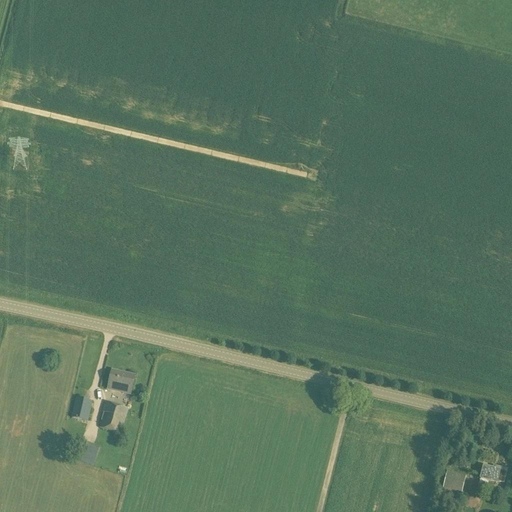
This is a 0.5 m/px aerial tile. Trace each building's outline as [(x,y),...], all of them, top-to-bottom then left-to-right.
[(127,377),(122,376),(122,374),(111,372),(107,390),(130,396),(134,377),(128,376),(127,377)] [(88,423),(93,403),(76,399),(71,419),(88,423)] [(120,435),(128,411),(104,403),(101,413),(103,414),(99,429),(120,435)] [(87,444),(80,441),(77,451),(83,453),(80,462),(93,466),(100,448),(87,443),(87,444)] [(498,470),(483,466),(480,479),(478,487),(487,489),(489,481),(496,483),(496,480),(505,482),(508,469),(498,467),(498,470)] [(462,494),(466,477),(447,472),(442,489),(462,494)]
